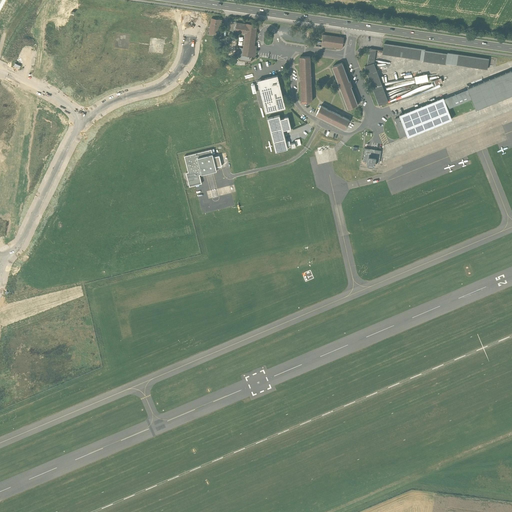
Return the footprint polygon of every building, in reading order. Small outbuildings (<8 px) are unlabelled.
[(222,20),(211,18),(209,34),(218,36),(218,32),(220,25),(221,25),(222,20)] [(255,41),(257,25),(247,23),(247,24),(236,23),(236,27),(235,32),(245,34),(245,37),(243,47),(242,55),(249,56),(255,57),(256,45),(254,45),(255,41)] [(341,37),(323,34),(321,45),(340,47),(340,45),(343,45),(343,40),(341,39),(341,37)] [(446,63),(487,69),(488,59),(448,53),(447,54),(425,50),(425,49),(384,43),(382,53),(423,59),(423,60),(446,64),(446,63)] [(248,60),(249,56),(242,55),(243,47),(239,47),(238,55),(240,59),(248,60)] [(375,50),(369,49),(367,65),(364,66),(379,105),(388,102),(373,63),(375,50)] [(312,101),(310,56),(299,57),(301,102),(312,101)] [(349,81),(342,63),(332,66),(348,109),(358,105),(351,86),(352,86),(350,81),(349,81)] [(468,90),(443,99),(447,109),(472,99),(476,109),(511,95),(511,72),(511,73),(511,71),(468,88),(468,90)] [(285,108),(277,76),(258,81),(266,113),(285,108)] [(451,119),(447,109),(443,99),(443,98),(399,116),(400,117),(407,135),(408,137),(451,119)] [(349,120),(321,106),(316,115),(344,130),(349,120)] [(267,119),(275,152),(288,149),(283,131),(287,130),(287,131),(292,130),(288,116),(284,117),(284,118),(280,119),(279,116),(267,119)] [(402,137),(407,135),(400,117),(395,120),(397,126),(402,137)] [(213,157),(212,154),(211,149),(184,156),(188,172),(186,173),(189,187),(195,185),(202,184),(199,175),(201,175),(217,171),(216,168),(213,157)] [(380,151),(365,149),(364,161),(368,162),(368,164),(369,165),(372,165),(373,165),(374,164),(374,162),(379,163),(380,151)] [(219,156),(213,157),(216,168),(222,166),(219,156)] [(25,203),(0,191),(0,230),(10,235),(18,219),(25,203)]
